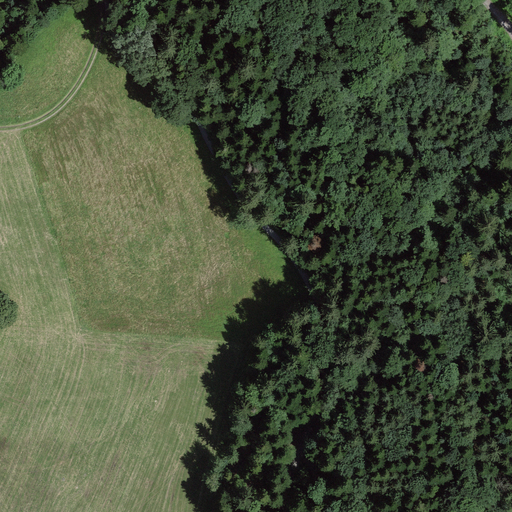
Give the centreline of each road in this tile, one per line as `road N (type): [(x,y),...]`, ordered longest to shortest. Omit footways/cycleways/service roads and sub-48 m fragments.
road 1 (track): [(111,0),(150,52),(218,181),(279,258),(314,338),(317,380),(280,511)]
road 2 (track): [(102,0),(90,65),(70,97),(39,122),(0,131)]
